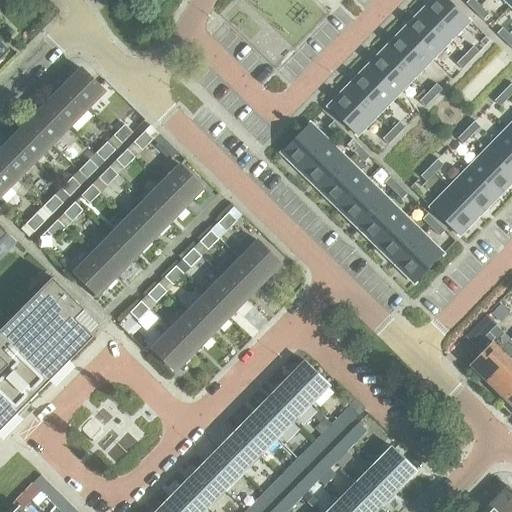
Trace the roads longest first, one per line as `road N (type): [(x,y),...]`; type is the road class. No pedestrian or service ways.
road 1 (residential): [(185,27),(275,112),(387,0)]
road 2 (residential): [(144,86),(339,280)]
road 3 (residential): [(184,433),(339,280)]
road 4 (residential): [(42,439),(115,365),(184,433)]
road 5 (residential): [(42,439),(111,506),(184,433)]
road 6 (residential): [(511,255),(415,354)]
road 7 (residential): [(415,354),(505,441)]
